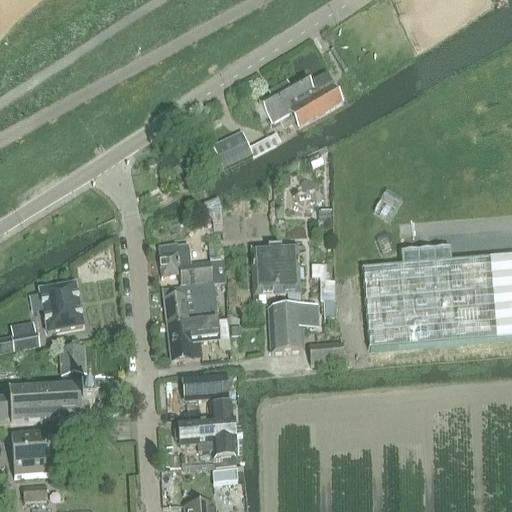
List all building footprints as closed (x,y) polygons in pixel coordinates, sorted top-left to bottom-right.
[(326,77),(309,87),(305,79),(288,88),(284,86),(274,92),(274,96),(259,105),(271,127),(290,116),(298,130),(343,105),(326,77)] [(242,135),(212,150),(222,171),(252,157),(249,151),(242,135)] [(201,149),(187,157),(193,167),(207,159),(201,149)] [(203,209),(205,225),(211,223),(214,243),(222,242),(219,205),(203,209)] [(511,244),(511,226),(495,226),(494,248),(511,249),(511,244)] [(208,261),(208,266),(186,268),(185,255),(178,256),(177,248),(158,251),(159,259),(158,259),(161,281),(179,278),(181,289),(211,285),(212,288),(218,286),(218,289),(225,288),(223,259),(208,261)] [(274,250),(276,298),(286,297),(287,306),(301,305),(300,301),(297,249),(281,250),(274,250)] [(276,298),(274,250),(267,251),(251,252),(253,299),(253,303),(255,303),(255,309),(264,309),(264,298),(276,298)] [(395,349),(511,339),(511,274),(389,284),(395,349)] [(38,294),(47,336),(82,329),(74,287),(38,294)] [(187,326),(217,322),(213,288),(212,288),(163,293),(164,303),(166,327),(187,324),(187,326)] [(333,323),(333,304),(323,305),(323,323),(333,323)] [(317,309),(300,310),(268,312),(271,357),(303,355),(302,333),(318,333),(317,309)] [(242,315),(229,315),(230,341),(243,340),(242,315)] [(310,369),(366,364),(363,322),(340,324),(340,332),(316,334),(317,348),(308,350),(310,369)] [(228,323),(216,324),(166,329),(171,365),(201,361),(200,344),(218,342),(218,344),(228,343),(228,340),(228,342),(228,323)] [(35,338),(11,342),(14,356),(37,351),(35,338)] [(228,380),(191,382),(193,409),(230,405),(228,380)] [(35,428),(55,427),(89,425),(89,414),(94,413),(93,400),(88,400),(87,389),(7,394),(7,395),(2,395),(3,400),(0,400),(0,430),(10,429),(10,430),(35,428)] [(211,424),(178,427),(178,432),(174,434),(174,443),(179,445),(180,450),(198,448),(198,455),(213,454),(214,461),(235,459),(234,445),(235,445),(233,422),(232,423),(230,408),(209,410),(211,424)] [(58,478),(55,427),(35,428),(35,437),(11,439),(14,481),(58,478)] [(163,497),(177,496),(176,475),(162,476),(163,497)] [(214,494),(236,493),(236,475),(214,475),(214,494)] [(24,506),(45,505),(44,492),(23,493),(24,506)]
